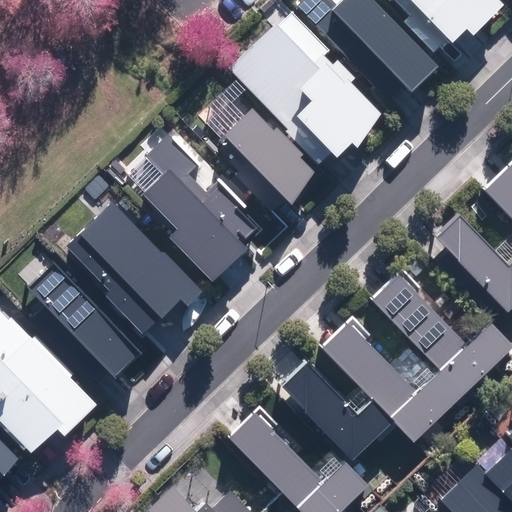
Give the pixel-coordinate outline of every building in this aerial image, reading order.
[(329,0),(333,4),(328,9),(319,0),(303,0),(296,8),(385,100),(400,85),(408,93),(435,67),(369,0),(329,0)] [(390,0),(406,17),(400,23),(430,54),(443,40),(447,44),(463,30),(470,37),(501,6),(495,0),(390,0)] [(322,56),(328,51),(289,11),(228,70),(286,129),(283,132),(302,152),(316,166),(328,154),(333,159),(348,145),(353,150),(379,115),(348,83),(354,78),(336,59),(331,64),(322,56)] [(289,207),(313,171),(251,107),(221,136),(289,207)] [(200,163),(171,131),(123,176),(174,231),(167,238),(209,283),(244,251),(238,245),(256,228),(241,211),(246,206),(220,177),(203,193),(187,176),(200,163)] [(511,161),(482,190),(511,222),(511,161)] [(109,202),(63,247),(106,289),(100,294),(143,336),(177,300),(185,308),(202,291),(109,202)] [(511,231),(492,250),(456,211),(430,234),(501,313),(511,303),(511,231)] [(54,262),(27,287),(111,378),(139,352),(54,262)] [(474,317),(457,334),(416,292),(420,288),(398,266),(366,298),(428,360),(438,370),(465,342),(482,325),(474,317)] [(0,423),(31,454),(56,428),(65,437),(98,404),(71,378),(75,374),(35,335),(31,339),(0,308),(0,423)] [(417,392),(433,375),(423,365),(407,382),(365,341),(371,334),(351,314),(316,350),(366,398),(390,420),(417,392)] [(511,343),(486,320),(482,325),(465,342),(438,370),(433,375),(417,392),(390,420),(413,442),(511,343)] [(390,420),(366,398),(355,409),(306,362),(276,393),(349,463),(390,420)] [(329,451),(311,469),(253,411),(226,438),(299,511),(336,511),(367,482),(342,457),(338,460),(329,451)] [(511,428),(502,439),(509,446),(511,448),(511,428)] [(0,439),(0,474),(18,458),(0,439)] [(511,448),(509,446),(481,474),(511,505),(511,448)] [(511,511),(511,505),(481,474),(470,463),(434,499),(445,510),(446,511),(511,511)] [(249,511),(229,490),(210,508),(203,500),(193,510),(169,485),(141,511),(249,511)]
